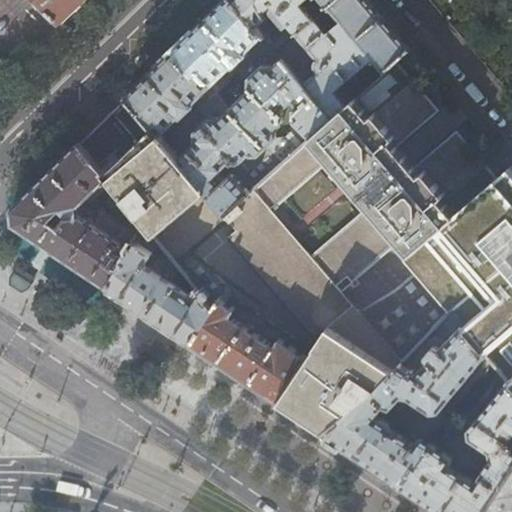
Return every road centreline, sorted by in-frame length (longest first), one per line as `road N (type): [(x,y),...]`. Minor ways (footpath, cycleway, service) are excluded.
road 1 (secondary): [(0,164),(167,0)]
road 2 (primary): [(280,511),(118,403)]
road 3 (residential): [(411,0),(511,117)]
road 4 (primary): [(118,403),(0,335)]
